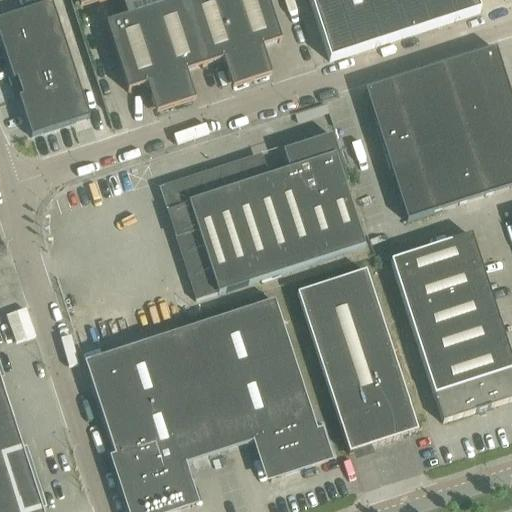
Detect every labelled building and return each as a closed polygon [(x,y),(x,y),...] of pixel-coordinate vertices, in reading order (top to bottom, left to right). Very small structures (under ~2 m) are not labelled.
[(281,45),(266,0),(75,0),(80,12),(115,0),(120,0),(127,20),(106,27),(128,95),(147,89),(156,117),(195,104),(186,76),(223,64),(232,92),(271,80),(269,72),(262,51),(281,45)] [(307,0),(329,65),(480,16),(474,0),(307,0)] [(89,121),(74,74),(52,6),(0,23),(0,43),(11,77),(13,84),(16,83),(22,100),(19,101),(21,107),(32,140),(41,137),(89,121)] [(511,191),(511,102),(495,52),(364,94),(406,225),(511,191)] [(188,206),(218,297),(218,298),(364,250),(345,189),(348,188),(332,139),(283,155),(289,174),(268,180),(188,206)] [(511,403),(511,365),(491,301),(474,248),(471,239),(390,265),(442,426),(478,415),(487,412),(511,403)] [(297,297),(349,457),(351,456),(354,466),(374,460),(370,450),(417,435),(366,275),(297,297)] [(326,463),(274,305),(84,366),(131,511),(181,511),(191,509),(192,510),(193,510),(180,470),(257,445),(270,485),(272,484),(272,483),(328,464),(328,463),(326,463)] [(44,511),(32,471),(26,454),(22,455),(0,388),(0,386),(4,385),(0,373),(0,511),(44,511)]
